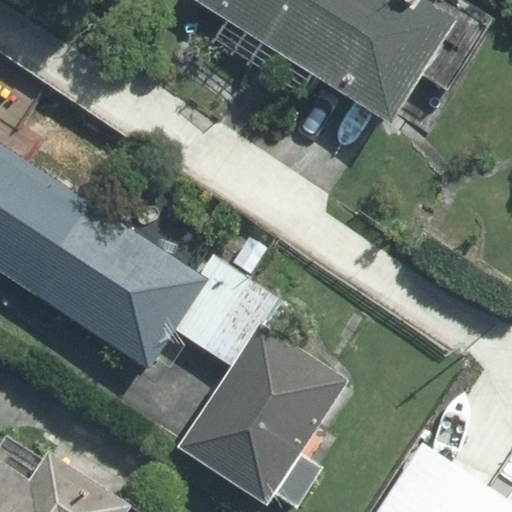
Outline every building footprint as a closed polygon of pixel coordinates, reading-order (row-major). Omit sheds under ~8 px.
[(40,0),(60,13),(68,0),(40,0)] [(463,33),(409,0),(196,0),(185,19),(391,147),(463,33)] [(94,212),(0,146),(0,274),(34,298),(94,212)] [(208,292),(94,212),(34,298),(148,378),(208,292)] [(265,511),(352,386),(269,330),(180,461),(255,511),(265,511)] [(511,511),(511,491),(500,484),(425,436),(375,511),(511,511)] [(27,494),(0,474),(0,511),(120,511),(45,468),(27,494)]
